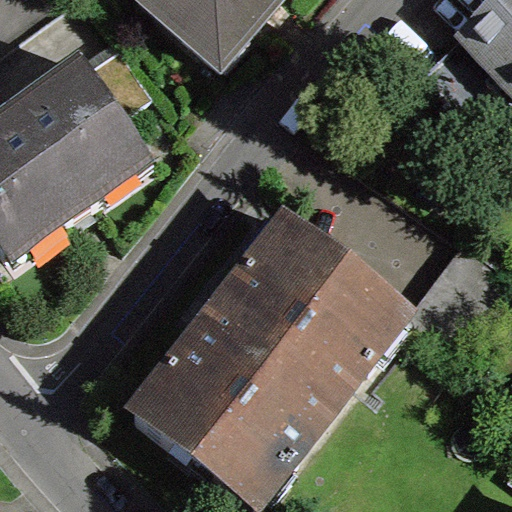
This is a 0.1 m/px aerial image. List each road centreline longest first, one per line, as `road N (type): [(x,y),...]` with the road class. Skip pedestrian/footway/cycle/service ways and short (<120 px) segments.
road 1 (residential): [(346,0),(32,372)]
road 2 (residential): [(147,511),(32,372)]
